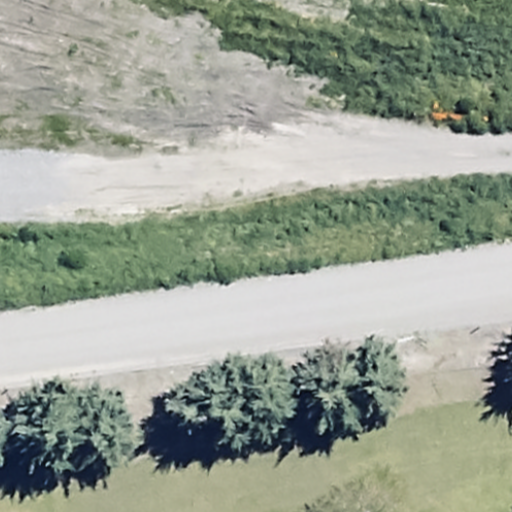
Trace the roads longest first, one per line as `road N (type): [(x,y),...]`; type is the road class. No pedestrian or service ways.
road 1 (track): [(0,366),(511,300)]
road 2 (track): [(0,201),(511,168)]
